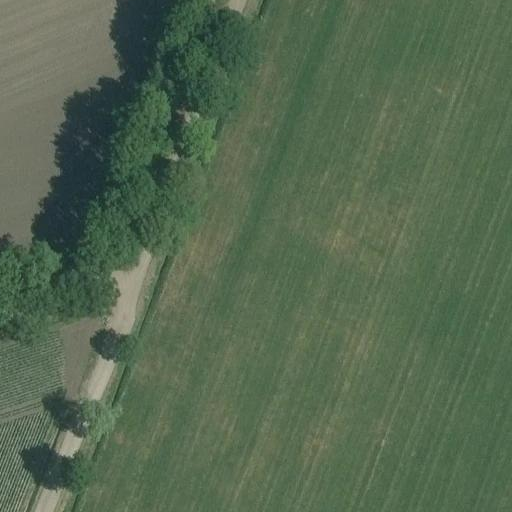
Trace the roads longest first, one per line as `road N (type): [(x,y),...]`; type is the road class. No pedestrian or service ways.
road 1 (track): [(136,270),(238,0)]
road 2 (track): [(136,270),(46,511)]
road 3 (track): [(136,270),(0,315)]
